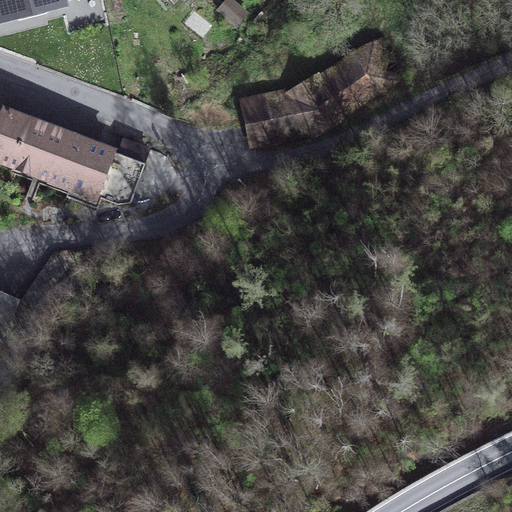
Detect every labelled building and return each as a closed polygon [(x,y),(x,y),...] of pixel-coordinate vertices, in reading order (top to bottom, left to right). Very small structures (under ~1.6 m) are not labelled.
[(0,0),(0,19),(17,15),(26,13),(24,8),(42,4),(44,9),(63,4),(61,0),(0,0)] [(225,5),(220,11),(236,25),(246,14),(233,3),(229,8),(225,5)] [(19,22),(45,15),(44,9),(42,4),(24,8),(26,13),(17,15),(19,22)] [(254,146),(315,135),(404,77),(382,43),(377,45),(361,20),(291,66),(306,89),(290,96),(246,103),(254,146)] [(89,142),(4,111),(0,122),(0,159),(97,195),(108,164),(113,151),(89,142)] [(97,195),(122,205),(134,173),(108,164),(97,195)] [(0,341),(17,302),(0,294),(0,341)]
